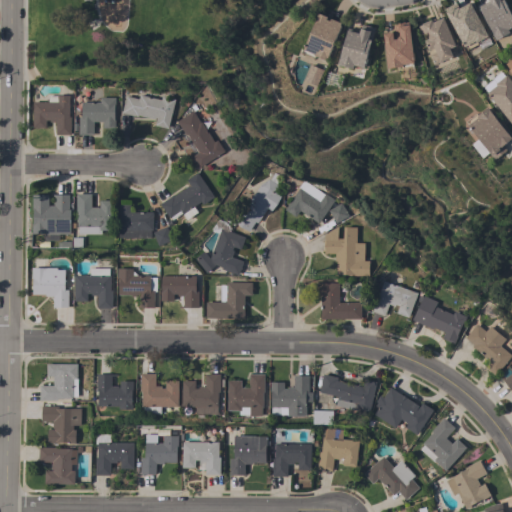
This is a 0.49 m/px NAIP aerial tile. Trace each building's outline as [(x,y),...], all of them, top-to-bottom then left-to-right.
[(478,7),(480,6),(489,1),(488,0),(503,0),(511,15),(511,25),(507,28),(509,32),(495,39),(478,7)] [(487,35),(477,41),(478,43),(466,50),(464,46),(463,46),(462,43),(460,41),(461,41),(444,9),(455,3),(457,6),(458,6),(458,7),(469,1),(487,35)] [(326,60),(315,55),(314,58),(302,54),(304,49),(303,49),(316,18),(316,17),(318,12),(327,16),(326,19),(330,21),(331,18),(341,23),(340,25),(341,25),(326,60)] [(455,46),(449,49),(453,56),(434,64),(430,55),(436,52),(434,48),(428,50),(424,41),(428,39),(428,38),(428,35),(427,32),(421,35),(418,26),(422,25),(421,24),(431,20),(432,22),(443,18),(455,46)] [(388,68),(383,34),(392,32),(393,40),(397,39),(397,38),(397,37),(398,36),(399,36),(399,32),(396,32),(395,27),(394,28),(394,23),(409,21),(414,63),(402,64),(403,66),(388,68)] [(347,28),(360,32),(362,24),(375,28),(371,41),(370,41),(363,67),(354,65),(353,68),(338,64),(347,28)] [(511,57),(503,63),(511,75),(511,57)] [(511,81),(511,122),(511,123),(486,92),(488,91),(484,86),(494,79),(494,78),(502,72),(505,75),(506,74),(511,81)] [(68,117),(70,117),(70,135),(55,135),(55,122),(49,122),(49,120),(45,120),(45,128),(32,128),(32,102),(47,102),(47,97),(57,97),(57,95),(68,95),(68,117)] [(167,129),(154,125),(156,118),(155,118),(155,119),(138,115),(137,117),(121,113),(125,96),(138,99),(139,95),(160,100),(161,96),(174,100),(167,129)] [(115,106),(113,106),(113,120),(114,120),(114,128),(102,129),(102,122),(93,122),(93,135),(78,135),(78,117),(81,117),(81,102),(99,102),(99,98),(114,98),(115,106)] [(511,137),(502,145),(506,150),(494,159),(465,121),(476,113),(477,114),(487,106),(511,137)] [(199,122),(200,121),(201,122),(208,117),(213,125),(206,130),(213,142),(216,140),(224,151),(198,168),(191,157),(198,152),(186,134),(185,135),(176,121),(192,110),(199,122)] [(255,221),(248,231),(234,222),(259,184),(268,179),(269,180),(272,173),(278,175),(275,179),(277,180),(275,184),(276,185),(275,193),(280,196),(271,211),(266,208),(257,223),(255,221)] [(160,204),(173,195),(173,196),(188,186),(186,183),(198,174),(214,197),(203,205),(200,202),(194,206),(198,213),(186,221),(181,215),(183,214),(180,211),(170,218),(160,204)] [(318,202),(324,193),(333,200),(318,223),(299,210),(294,217),(284,209),(298,188),(318,202)] [(91,194),(91,207),(99,207),(99,201),(112,201),(113,230),(100,230),(100,234),(78,235),(78,227),(77,227),(77,212),(76,212),(76,194),(91,194)] [(68,209),(70,209),(70,233),(31,234),(31,219),(33,219),(33,210),(32,210),(32,195),(48,195),(48,206),(54,206),(53,196),(52,196),(52,195),(68,195),(68,209)] [(348,215),(335,223),(327,210),(340,202),(348,215)] [(153,230),(151,230),(151,238),(119,238),(119,228),(117,228),(117,204),(130,204),(130,212),(153,212),(153,230)] [(153,232),(167,226),(172,240),(158,245),(153,232)] [(355,242),(364,243),(363,261),(368,261),(368,275),(335,274),(336,261),(334,261),(334,253),(326,253),(325,254),(323,254),(324,234),(337,226),(337,238),(342,238),(342,227),(356,227),(355,242)] [(244,237),(240,249),(232,247),(231,250),(233,251),(231,257),(242,261),(237,275),(221,269),(221,267),(214,265),(214,266),(206,273),(194,259),(203,251),(209,258),(220,228),(244,237)] [(64,290),(67,290),(67,307),(53,307),(53,296),(44,296),(44,294),(31,294),(32,279),(31,279),(31,268),(44,268),(56,268),(56,270),(64,270),(64,290)] [(156,291),(154,291),(154,308),(138,308),(138,306),(138,297),(131,297),(131,295),(118,295),(118,279),(116,279),(117,268),(132,269),(132,271),(137,276),(149,276),(149,278),(156,278),(156,291)] [(89,275),(89,269),(108,269),(108,276),(110,276),(110,291),(112,291),(111,308),(97,308),(97,295),(90,295),(90,293),(86,293),(86,301),(74,301),(74,275),(89,275)] [(195,276),(195,291),(197,291),(197,308),(178,308),(178,306),(183,306),(183,296),(177,296),(177,294),(172,294),(172,301),(159,301),(159,291),(161,291),(161,276),(195,276)] [(376,294),(378,295),(383,281),(417,293),(408,317),(396,313),(398,306),(395,305),(394,306),(388,304),(384,316),(370,311),(376,294)] [(251,282),(251,296),(244,295),(243,318),(205,318),(205,302),(219,302),(220,285),(225,285),(225,282),(251,282)] [(338,303),(361,303),(360,319),(320,319),(320,295),(316,295),(316,283),(338,283),(338,303)] [(436,302),(434,307),(452,314),(453,311),(466,317),(463,323),(462,323),(456,335),(457,336),(453,344),(441,339),(444,332),(433,328),(432,329),(411,320),(418,304),(419,305),(423,296),(436,302)] [(505,339),(499,345),(511,355),(494,376),(484,367),(489,361),(472,347),(474,345),(464,337),(475,324),(484,331),(489,326),(505,339)] [(511,391),(511,392),(502,380),(511,372),(511,368),(510,365),(511,363),(511,391)] [(76,364),(76,378),(77,378),(77,397),(71,397),(71,399),(56,399),(56,401),(39,400),(39,386),(53,386),(53,376),(46,376),(46,364),(76,364)] [(98,406),(98,391),(96,391),(96,374),(111,375),(111,386),(118,386),(118,388),(119,388),(119,381),(133,381),(133,391),(131,391),(131,403),(132,403),(132,409),(118,409),(119,406),(98,406)] [(140,374),(155,374),(155,386),(161,386),(161,388),(165,388),(165,381),(178,381),(178,407),(161,407),(161,414),(143,414),(144,407),(141,407),(142,392),(140,392),(140,374)] [(219,392),(218,392),(217,414),(195,414),(196,407),(181,407),(181,381),(195,381),(195,388),(198,388),(198,387),(204,387),(205,374),(220,374),(219,392)] [(227,380),(241,380),(241,387),(248,388),(249,374),(264,374),(264,392),(263,392),(263,407),(262,407),(262,417),(249,416),(249,407),(240,407),(240,411),(227,411),(227,380)] [(323,374),(337,377),(336,381),(362,387),(364,379),(376,382),(369,412),(354,408),(354,410),(335,406),(337,396),(319,392),(323,374)] [(308,392),(312,392),(312,402),(305,402),(305,407),(306,407),(306,415),(304,415),(304,416),(288,416),(288,415),(279,415),(280,407),(271,407),(271,392),(270,392),(270,382),(283,382),(283,389),(287,389),(287,387),(293,387),(293,375),(308,375),(308,392)] [(390,387),(419,406),(421,403),(432,410),(416,435),(406,428),(409,424),(401,420),(402,419),(401,418),(394,427),(373,413),(377,407),(375,405),(377,402),(375,401),(379,395),(383,397),(384,396),(390,387)] [(58,407),(58,408),(79,409),(79,425),(72,425),(72,430),(75,430),(75,443),(69,443),(69,442),(57,442),(57,443),(47,443),(47,430),(54,430),(54,429),(52,429),(52,421),(41,421),(41,406),(58,407)] [(333,411),(332,425),(312,424),(313,410),(333,411)] [(435,461),(434,462),(419,449),(423,445),(422,444),(432,433),(431,431),(443,418),(453,428),(444,438),(451,444),(456,439),(465,448),(444,470),(435,461)] [(322,437),(324,428),(342,430),(341,439),(358,441),(355,467),(342,465),(343,458),(339,457),(339,459),(333,459),(331,471),(316,469),(318,452),(320,452),(321,440),(322,437)] [(109,434),(109,443),(133,443),(132,469),(120,468),(120,461),(116,461),(116,463),(109,463),(109,475),(95,475),(95,457),(97,457),(97,444),(95,444),(95,434),(109,434)] [(217,457),(219,457),(219,475),(204,475),(204,462),(198,462),(198,460),(194,460),(194,468),(181,468),(181,442),(199,442),(200,434),(216,435),(216,442),(217,442),(217,457)] [(177,447),(175,447),(176,462),(163,462),(163,464),(155,464),(155,474),(140,475),(140,458),(144,458),(144,435),(156,435),(156,443),(162,443),(162,436),(177,436),(177,447)] [(266,436),(266,446),(265,446),(265,463),(252,462),(252,464),(244,464),(244,475),(229,475),(229,459),(233,459),(233,436),(266,436)] [(310,444),(310,470),(297,470),(297,462),(293,462),(293,464),(287,464),(287,477),(272,477),(272,458),(274,458),(274,444),(310,444)] [(56,448),(56,449),(70,449),(70,450),(76,450),(76,447),(81,447),(81,453),(75,453),(75,465),(70,465),(70,471),(74,471),(74,484),(44,484),(44,471),(52,471),(52,469),(51,469),(51,462),(38,462),(38,447),(56,448)] [(413,476),(410,479),(418,488),(405,500),(397,491),(392,495),(377,478),(371,483),(363,474),(382,456),(392,467),(400,461),(413,476)] [(446,481),(452,478),(451,477),(464,470),(463,468),(479,460),(488,478),(486,478),(484,474),(476,479),(479,485),(477,486),(478,487),(484,484),(490,496),(482,500),(481,499),(470,505),(470,506),(465,509),(459,497),(461,496),(459,492),(453,495),(446,481)] [(502,511),(483,511),(483,508),(491,505),(501,503),(502,511)]
